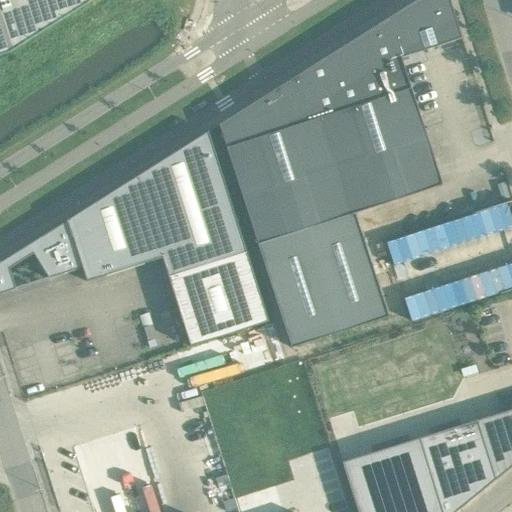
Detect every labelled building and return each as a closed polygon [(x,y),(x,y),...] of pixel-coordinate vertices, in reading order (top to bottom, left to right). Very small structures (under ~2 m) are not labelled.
[(0,0),(0,56),(9,54),(96,0),(0,0)] [(449,0),(417,0),(219,125),(292,348),(388,316),(354,214),(442,185),(401,58),(462,39),(449,0)] [(208,131),(0,262),(0,294),(15,289),(9,268),(33,253),(50,278),(82,268),(87,282),(162,258),(168,278),(191,347),(269,322),(247,253),(208,131)] [(425,269),(421,254),(511,227),(511,201),(388,237),(399,276),(425,269)] [(511,263),(405,293),(412,317),(511,288),(511,263)] [(149,326),(144,328),(147,340),(153,338),(149,326)] [(361,511),(452,511),(495,479),(511,464),(511,410),(477,421),(346,460),(361,511)]
